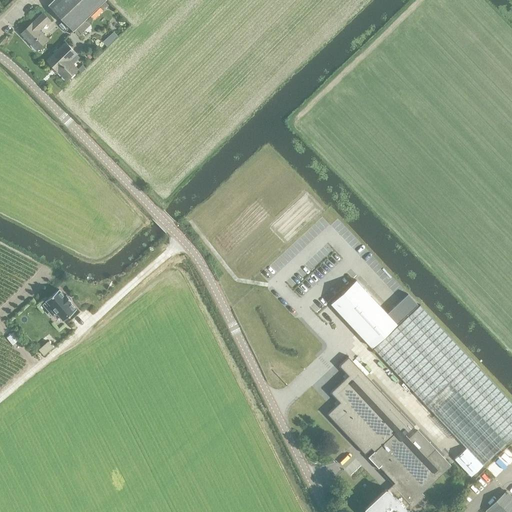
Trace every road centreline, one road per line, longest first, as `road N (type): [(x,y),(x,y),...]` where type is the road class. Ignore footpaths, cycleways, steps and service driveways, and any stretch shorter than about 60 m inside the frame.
road 1 (unclassified): [(325,511),(211,281),(170,227)]
road 2 (residential): [(170,227),(0,55)]
